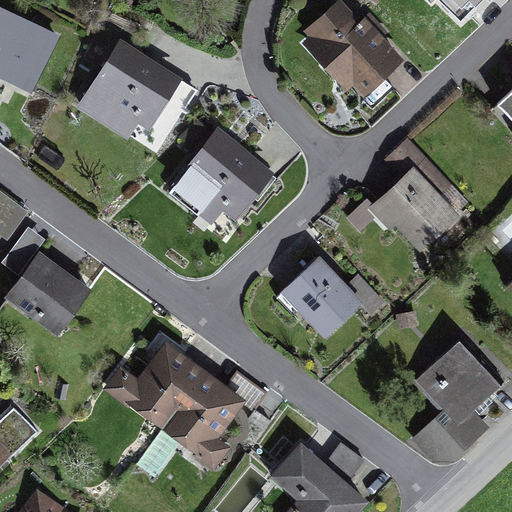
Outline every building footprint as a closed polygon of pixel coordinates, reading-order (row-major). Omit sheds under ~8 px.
[(483,0),(447,0),(464,18),(483,0)] [(352,115),(407,70),(370,25),(363,31),(348,12),(307,46),(325,68),(318,74),(352,115)] [(61,42),(1,16),(0,19),(0,84),(36,100),(61,42)] [(187,85),(123,46),(80,115),(123,141),(130,129),(152,142),(187,85)] [(511,101),(500,114),(511,126),(511,101)] [(276,180),(216,135),(168,198),(214,234),(226,218),(239,228),(276,180)] [(405,191),(371,222),(394,245),(399,241),(422,265),(460,229),(453,221),(465,210),(407,150),(386,171),(405,191)] [(0,233),(8,240),(28,210),(0,189),(0,233)] [(48,245),(31,233),(5,271),(23,284),(7,307),(57,341),(91,291),(40,256),(48,245)] [(323,263),(283,302),(328,348),(363,314),(372,322),(387,307),(361,281),(351,291),(323,263)] [(121,366),(105,388),(193,452),(191,455),(214,471),(232,447),(219,437),(247,399),(167,341),(139,379),(121,366)] [(462,346),(415,390),(455,432),(502,388),(462,346)] [(326,462),(302,440),(270,476),(298,500),(286,511),(360,511),(370,501),(348,481),(365,459),(341,442),(326,462)] [(0,447),(0,479),(16,464),(0,447)] [(55,511),(36,498),(25,511),(55,511)]
